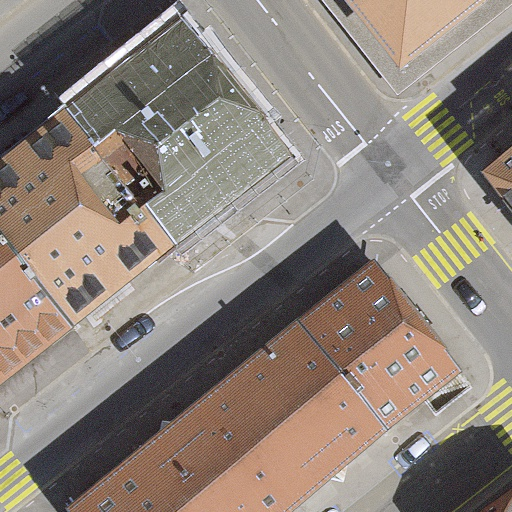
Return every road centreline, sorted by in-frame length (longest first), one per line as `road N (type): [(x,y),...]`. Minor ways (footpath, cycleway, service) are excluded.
road 1 (primary): [(0,485),(381,172)]
road 2 (residential): [(256,0),(381,172)]
road 3 (residential): [(381,172),(511,335)]
road 4 (primary): [(381,172),(511,67)]
road 5 (residential): [(404,511),(511,427)]
road 6 (primary): [(100,0),(0,77)]
